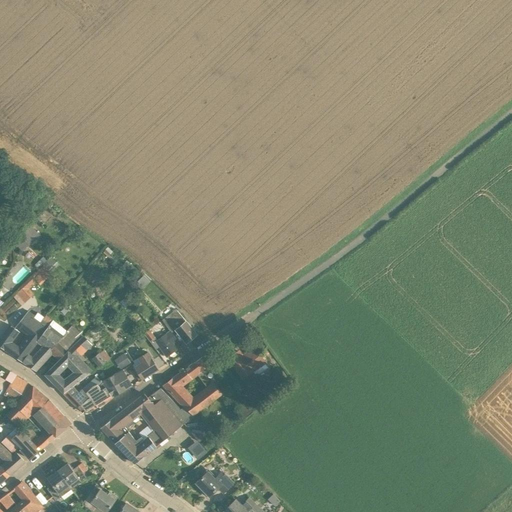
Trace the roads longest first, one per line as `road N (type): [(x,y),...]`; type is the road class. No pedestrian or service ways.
road 1 (unclassified): [(82,426),(348,248),(511,113)]
road 2 (residential): [(174,511),(82,426)]
